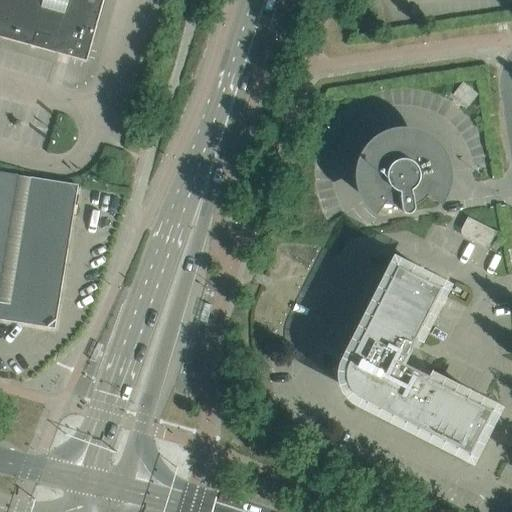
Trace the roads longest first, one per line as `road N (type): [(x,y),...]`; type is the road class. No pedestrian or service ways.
road 1 (secondary): [(198,211),(166,256),(82,483)]
road 2 (secondary): [(119,493),(183,290),(198,211)]
road 3 (secondary): [(198,211),(260,0)]
road 4 (unknown): [(105,201),(61,404)]
road 5 (unknown): [(98,103),(65,157),(49,165),(0,156)]
